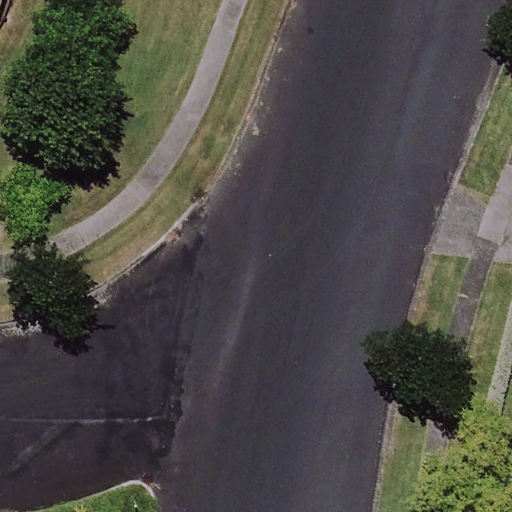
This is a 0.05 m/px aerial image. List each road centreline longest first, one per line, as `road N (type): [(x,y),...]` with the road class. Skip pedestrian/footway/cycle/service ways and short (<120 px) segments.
road 1 (residential): [(301,400),(404,0)]
road 2 (residential): [(0,405),(301,400)]
